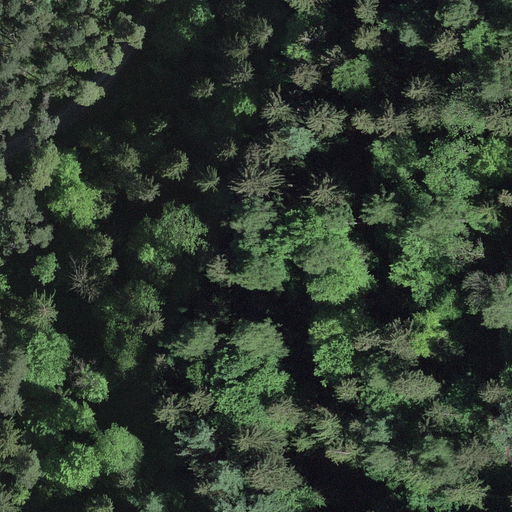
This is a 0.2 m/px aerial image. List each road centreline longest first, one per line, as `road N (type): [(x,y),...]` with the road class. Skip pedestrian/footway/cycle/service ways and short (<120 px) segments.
road 1 (track): [(362,511),(355,436),(327,393),(317,336),(326,228),(448,0)]
road 2 (track): [(0,149),(90,98),(149,0)]
road 3 (track): [(511,449),(499,329),(511,261)]
